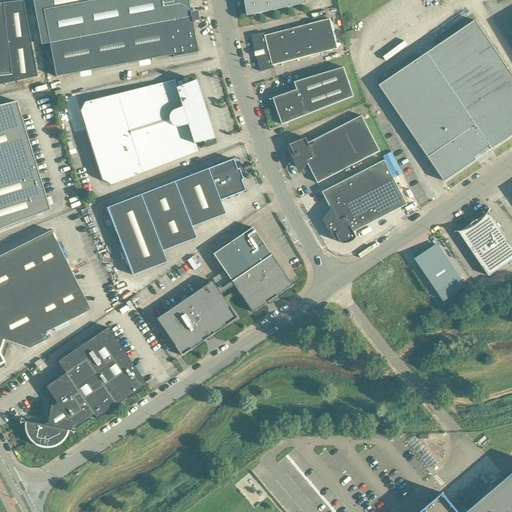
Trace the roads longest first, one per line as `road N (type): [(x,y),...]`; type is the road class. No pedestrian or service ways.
road 1 (unclassified): [(334,283),(23,498)]
road 2 (unclassified): [(334,283),(261,148),(219,0)]
road 3 (unclassified): [(334,283),(511,163)]
